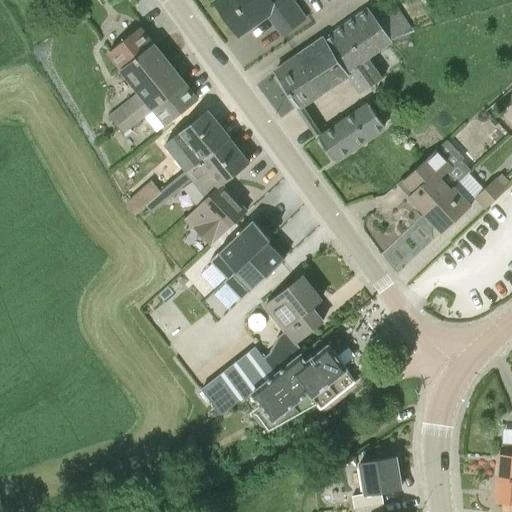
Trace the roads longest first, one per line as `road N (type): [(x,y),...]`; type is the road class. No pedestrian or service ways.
road 1 (tertiary): [(441,352),(171,0)]
road 2 (unclassified): [(441,352),(232,477),(155,511)]
road 3 (tertiary): [(441,511),(434,434),(459,370)]
